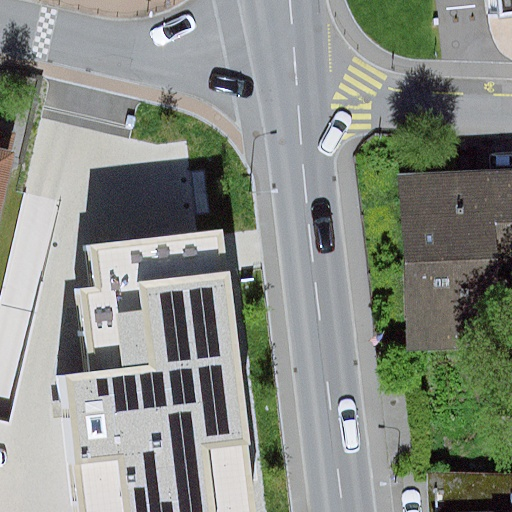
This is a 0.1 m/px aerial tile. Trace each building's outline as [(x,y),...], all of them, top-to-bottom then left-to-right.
[(511,0),(499,0),(502,20),(511,19),(511,0)] [(11,153),(16,134),(0,130),(0,235),(18,154),(11,153)] [(511,171),(401,177),(411,354),(507,349),(503,280),(511,279),(511,171)] [(254,511),(220,232),(91,247),(95,288),(78,290),(88,372),(61,376),(77,511),(254,511)] [(511,511),(511,474),(428,477),(429,511),(511,511)]
